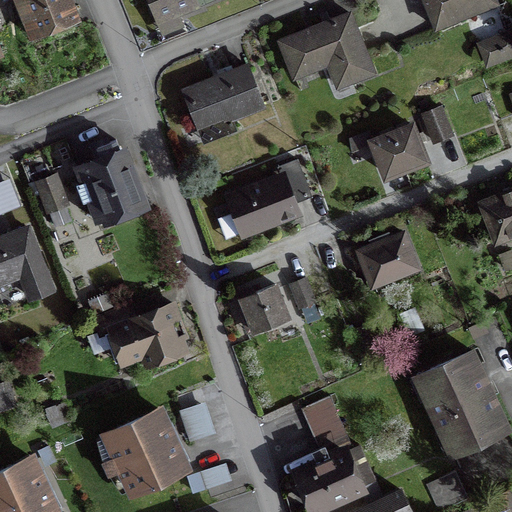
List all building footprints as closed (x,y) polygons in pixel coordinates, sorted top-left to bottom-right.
[(81,20),(73,0),(12,0),(28,41),(81,20)] [(194,0),(146,0),(159,31),(178,23),(175,14),(197,5),(194,0)] [(493,0),(422,0),(433,27),(495,2),(493,0)] [(345,10),(275,38),(291,78),(326,64),(335,87),(371,73),(345,10)] [(511,41),(507,28),(474,41),(483,65),(511,54),(511,41)] [(243,62),(178,87),(194,128),(258,104),(243,62)] [(448,134),(437,105),(417,112),(428,142),(448,134)] [(428,163),(412,122),(365,139),(362,131),(343,137),(348,150),(369,143),(383,180),(428,163)] [(146,209),(125,148),(76,165),(97,226),(146,209)] [(32,176),(45,209),(64,201),(51,168),(32,176)] [(283,170),(223,192),(239,237),(299,215),(283,170)] [(511,187),(474,201),(490,246),(511,238),(511,187)] [(26,224),(0,234),(0,283),(16,277),(25,300),(51,290),(26,224)] [(402,230),(354,248),(368,287),(416,270),(402,230)] [(304,277),(285,284),(295,308),(313,301),(304,277)] [(287,317),(275,285),(233,300),(241,324),(256,318),(259,328),(287,317)] [(187,353),(172,306),(132,319),(127,303),(90,316),(96,332),(108,328),(119,363),(138,357),(142,368),(187,353)] [(348,330),(357,348),(369,342),(360,324),(348,330)] [(509,431),(474,350),(413,377),(448,457),(509,431)] [(5,382),(0,383),(0,409),(13,406),(5,382)] [(300,408),(318,448),(344,437),(326,397),(300,408)] [(186,470),(160,409),(102,434),(129,495),(186,470)] [(319,511),(367,490),(347,445),(292,470),(310,511),(319,511)] [(58,511),(32,456),(0,470),(0,511),(58,511)] [(452,471),(424,484),(437,509),(464,496),(452,471)] [(409,511),(398,489),(351,511),(409,511)]
